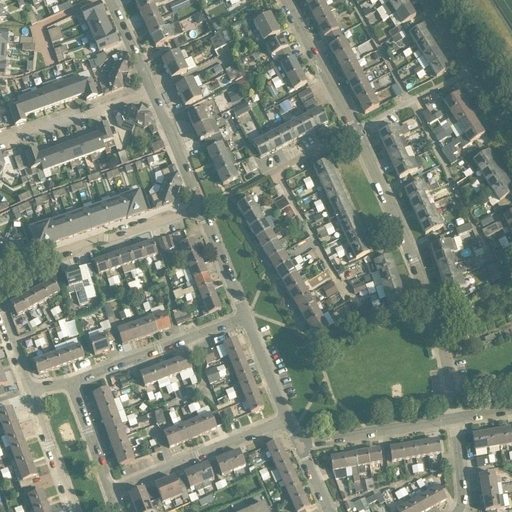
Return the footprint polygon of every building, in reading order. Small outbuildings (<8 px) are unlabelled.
[(153,10),(154,10),(154,9),(165,4),(163,0),(144,0),(135,4),(139,14),(152,8),(153,10)] [(312,17),(326,9),(321,0),(316,0),(307,5),(309,9),(308,10),(312,17)] [(395,15),(408,7),(405,4),(406,3),(403,0),(395,0),(388,5),(388,4),(382,8),(386,14),(380,18),(383,23),(395,15)] [(184,2),(174,6),(177,12),(187,8),(184,2)] [(104,16),(99,6),(81,14),(86,25),(104,16)] [(408,7),(395,15),(398,20),(402,26),(415,18),(410,10),(410,11),(408,7)] [(159,20),(154,10),(153,10),(152,8),(139,14),(145,27),(159,20)] [(373,14),(370,8),(362,12),(366,18),(373,14)] [(318,27),(332,20),(338,17),(335,11),(329,14),(326,9),(312,17),(316,24),(316,23),(318,27)] [(258,34),(274,25),(269,16),(264,18),(262,13),(253,18),(255,23),(252,24),(258,34)] [(31,27),(36,25),(34,19),(31,14),(26,16),(31,27)] [(43,22),(40,16),(34,19),(36,25),(43,22)] [(103,16),(86,24),(91,34),(108,26),(103,16)] [(163,32),(164,31),(159,20),(145,27),(151,39),(164,33),(163,32)] [(326,44),(341,37),(332,20),(318,27),(320,31),(320,32),(326,44)] [(216,34),(222,31),(218,23),(212,26),(216,34)] [(151,39),(155,49),(172,41),(177,50),(187,45),(183,36),(182,36),(177,25),(164,31),(163,32),(164,33),(151,39)] [(274,25),(258,34),(265,49),(277,42),(275,37),(279,35),(274,25)] [(108,26),(91,34),(94,42),(95,43),(112,35),(108,26)] [(391,39),(398,35),(402,32),(399,27),(388,34),(391,39)] [(415,47),(428,39),(425,36),(426,35),(422,28),(409,36),(415,47)] [(50,38),(61,35),(59,29),(48,33),(50,38)] [(225,45),(232,42),(230,37),(232,36),(229,30),(220,35),(223,40),(225,45)] [(215,38),(221,49),(225,46),(219,33),(213,36),(214,38),(215,38)] [(61,35),(50,38),(51,44),(63,40),(61,35)] [(95,43),(94,43),(95,44),(99,53),(117,45),(112,35),(95,43)] [(336,60),(349,53),(341,37),(326,44),(333,56),(334,56),(336,60)] [(215,52),(221,49),(215,38),(214,38),(210,41),(213,48),(215,52)] [(422,58),(435,49),(431,42),(430,43),(428,39),(415,47),(422,58)] [(278,61),(290,55),(282,40),(277,42),(265,49),(270,58),(275,55),(278,60),(278,61)] [(56,57),(62,55),(67,53),(65,48),(54,51),(56,57)] [(429,68),(441,61),(439,57),(440,57),(435,49),(422,58),(429,68)] [(409,51),(402,54),(405,59),(411,55),(409,51)] [(166,71),(183,63),(179,53),(161,62),(166,71)] [(341,71),(355,64),(349,53),(336,60),(338,64),(337,64),(341,71)] [(95,68),(99,69),(107,61),(104,54),(96,58),(97,61),(93,62),(95,68)] [(110,75),(125,81),(128,76),(127,76),(129,72),(121,55),(116,57),(111,59),(114,65),(113,65),(110,75)] [(283,81),(300,72),(290,55),(278,61),(278,60),(271,64),(274,69),(273,70),(277,78),(270,82),(271,82),(273,86),(273,87),(280,83),(283,81)] [(441,61),(429,68),(436,79),(449,71),(444,64),(441,61)] [(183,63),(166,71),(171,81),(188,72),(183,63)] [(347,82),(361,75),(355,64),(341,71),(345,78),(347,82)] [(231,68),(236,79),(237,81),(242,79),(239,73),(235,66),(231,68)] [(213,71),(216,77),(223,73),(220,67),(213,71)] [(416,77),(423,73),(419,67),(413,72),(416,77)] [(231,68),(225,71),(231,82),(236,79),(231,68)] [(300,72),(283,81),(280,83),(282,87),(284,86),(288,92),(289,94),(306,85),(300,72)] [(423,73),(416,77),(419,81),(425,77),(423,73)] [(123,86),(125,81),(110,75),(105,84),(107,89),(101,91),(104,97),(121,90),(123,86)] [(353,94),(367,86),(361,75),(347,82),(349,86),(353,94)] [(84,97),(78,79),(72,81),(70,76),(66,78),(74,100),(84,97)] [(64,104),(74,100),(66,78),(62,79),(64,84),(58,87),(64,104)] [(78,79),(84,97),(86,102),(97,99),(91,81),(84,84),(82,78),(78,79)] [(180,99),(197,90),(192,81),(175,89),(180,99)] [(64,104),(58,87),(52,88),(50,83),(46,85),(54,107),(64,104)] [(44,111),(54,107),(46,85),(42,86),(44,92),(38,94),(44,111)] [(359,104),(372,97),(367,86),(353,94),(356,100),(357,100),(359,104)] [(402,96),(396,86),(391,89),(396,99),(402,96)] [(197,90),(180,99),(185,108),(202,100),(197,90)] [(243,100),(238,90),(229,94),(234,105),(243,100)] [(308,116),(316,131),(319,129),(320,129),(327,126),(309,90),(298,96),(308,116)] [(445,116),(461,105),(464,104),(455,90),(440,99),(443,104),(439,106),(445,116)] [(44,111),(38,94),(32,96),(30,91),(28,91),(26,92),(34,115),(44,111)] [(24,118),(34,115),(26,92),(21,94),(23,99),(17,101),(20,107),(24,118)] [(372,97),(359,104),(361,108),(360,108),(364,116),(378,108),(372,97)] [(287,102),(279,107),(283,114),(291,109),(287,102)] [(456,125),(469,117),(461,105),(445,116),(448,120),(445,122),(447,124),(441,128),(440,128),(432,133),(435,138),(450,129),(456,125)] [(26,124),(24,118),(20,107),(9,111),(15,128),(26,124)] [(134,127),(141,112),(135,109),(135,110),(131,108),(113,115),(117,125),(125,122),(125,123),(134,127)] [(243,116),(239,108),(232,111),(236,120),(243,116)] [(212,122),(206,109),(187,117),(193,130),(212,122)] [(141,112),(134,127),(144,130),(148,129),(152,136),(157,133),(150,116),(146,114),(141,112)] [(428,127),(442,118),(439,113),(431,118),(428,112),(421,115),(428,127)] [(312,133),(316,131),(308,116),(297,122),(305,137),(312,133)] [(457,140),(463,136),(476,128),(469,117),(456,125),(450,129),(452,133),(457,140)] [(206,146),(222,139),(220,134),(219,135),(213,121),(212,122),(193,130),(199,144),(204,142),(206,146)] [(298,141),(305,137),(297,122),(286,128),(293,142),(297,140),(298,141)] [(96,130),(98,136),(104,152),(108,150),(106,144),(112,142),(107,126),(96,130)] [(383,147),(398,140),(409,135),(406,127),(398,130),(396,127),(378,135),(383,147)] [(476,128),(463,136),(457,140),(451,144),(451,145),(445,148),(441,151),(446,160),(457,154),(454,149),(459,145),(462,150),(484,136),(478,127),(476,128)] [(289,144),(293,142),(286,128),(275,133),(282,149),(290,145),(289,144)] [(450,129),(435,138),(439,144),(447,139),(446,137),(452,133),(450,129)] [(275,152),(282,149),(275,133),(263,139),(271,154),(275,152)] [(98,154),(104,152),(98,136),(88,139),(95,161),(97,160),(100,159),(98,154)] [(92,162),(95,161),(88,139),(78,143),(84,159),(90,157),(92,162)] [(212,162),(230,154),(225,144),(224,144),(222,139),(206,146),(208,152),(207,153),(210,160),(211,160),(212,162)] [(267,156),(271,154),(263,139),(252,145),(260,160),(267,156)] [(388,158),(403,151),(398,140),(383,147),(388,158)] [(161,142),(150,147),(154,154),(164,149),(161,142)] [(78,161),(84,159),(78,143),(68,146),(75,168),(80,166),(78,161)] [(72,169),(75,168),(68,146),(58,150),(64,167),(70,164),(72,169)] [(57,169),(64,167),(58,150),(48,154),(55,175),(59,174),(57,169)] [(44,174),(38,157),(35,151),(25,155),(30,172),(38,169),(40,174),(42,173),(43,174),(44,174)] [(408,162),(403,151),(388,158),(394,169),(408,162)] [(117,155),(121,166),(129,163),(125,152),(117,155)] [(488,153),(472,163),(479,173),(492,165),(491,164),(493,162),(488,153)] [(51,177),(55,175),(48,154),(38,157),(44,174),(49,172),(51,177)] [(216,174),(231,167),(235,165),(230,154),(212,162),(214,168),(216,174)] [(258,170),(254,161),(252,159),(241,165),(246,176),(258,170)] [(408,162),(394,169),(399,180),(418,171),(416,168),(412,159),(408,162)] [(318,180),(331,174),(330,171),(330,170),(327,162),(313,169),(318,180)] [(485,183),(498,175),(492,165),(479,173),(485,183)] [(231,167),(216,174),(220,183),(221,183),(223,187),(222,187),(237,181),(231,167)] [(161,187),(161,188),(177,195),(179,190),(181,186),(174,168),(161,173),(164,180),(161,187)] [(472,175),(469,170),(463,175),(466,179),(472,175)] [(323,192),(337,185),(334,178),(333,178),(331,174),(318,180),(323,192)] [(492,194),(505,185),(498,175),(485,183),(492,194)] [(464,196),(473,191),(479,187),(476,182),(470,186),(469,185),(460,191),(464,196)] [(428,194),(439,189),(437,184),(428,188),(427,185),(424,187),(423,183),(404,192),(409,203),(424,196),(428,194)] [(329,203),(342,197),(340,193),(341,193),(337,185),(323,192),(329,203)] [(505,185),(492,194),(498,204),(511,195),(511,191),(508,185),(506,187),(505,185)] [(279,186),(274,189),(273,189),(277,199),(284,196),(279,186)] [(479,187),(473,191),(476,195),(482,191),(479,187)] [(150,198),(155,211),(173,204),(174,200),(175,200),(177,195),(161,188),(160,189),(158,195),(150,198)] [(439,189),(428,194),(431,200),(442,194),(439,189)] [(26,201),(31,198),(29,193),(23,195),(17,198),(20,204),(26,201)] [(136,217),(145,213),(138,193),(130,196),(129,197),(136,217)] [(414,214),(429,207),(424,196),(409,203),(414,214)] [(136,217),(129,197),(128,197),(120,200),(127,220),(136,217)] [(334,215),(348,208),(345,201),(344,201),(342,197),(329,203),(334,215)] [(489,203),(487,198),(480,202),(483,207),(489,203)] [(279,213),(289,207),(284,199),(274,205),(279,213)] [(126,219),(120,200),(113,203),(112,203),(118,222),(126,219)] [(244,219),(257,211),(250,200),(236,209),(241,216),(244,219)] [(0,205),(0,206),(2,212),(8,209),(5,203),(0,205)] [(25,212),(31,209),(28,203),(22,206),(17,209),(19,214),(25,212)] [(118,222),(112,203),(111,204),(103,206),(109,225),(118,222)] [(109,225),(103,206),(94,209),(93,210),(100,228),(109,225)] [(420,225),(434,218),(429,207),(414,214),(420,225)] [(339,226),(353,220),(351,216),(352,216),(348,208),(334,215),(339,226)] [(100,228),(93,210),(92,210),(85,212),(91,231),(100,228)] [(249,230),(264,222),(260,216),(257,211),(244,219),(246,223),(245,224),(249,230)] [(0,215),(0,223),(13,219),(11,212),(0,215)] [(91,231),(85,212),(77,215),(75,216),(82,234),(91,231)] [(507,228),(511,225),(511,213),(502,218),(504,221),(497,225),(497,224),(481,232),(485,239),(507,227),(507,228)] [(82,234),(75,216),(67,219),(73,237),(82,234)] [(434,218),(420,225),(425,236),(443,228),(443,226),(444,226),(439,216),(434,218)] [(73,237),(67,219),(59,222),(58,222),(64,240),(73,237)] [(266,221),(271,232),(276,230),(271,219),(266,221)] [(345,238),(359,231),(355,224),(354,224),(353,220),(339,226),(345,238)] [(486,220),(480,224),(482,228),(489,225),(486,220)] [(64,240),(58,222),(57,222),(49,225),(56,243),(64,240)] [(256,241),(270,233),(264,222),(249,230),(254,237),(256,241)] [(56,244),(49,224),(41,227),(40,227),(46,247),(56,244)] [(326,233),(333,230),(330,224),(323,227),(326,233)] [(469,226),(455,231),(457,237),(472,232),(469,225),(469,226)] [(46,247),(40,227),(39,228),(30,230),(37,251),(46,247)] [(350,249),(363,243),(361,239),(362,239),(359,231),(345,238),(350,249)] [(262,252),(276,243),(276,242),(273,237),(270,233),(256,241),(259,245),(258,245),(262,252)] [(169,252),(169,251),(175,249),(171,237),(164,239),(169,252)] [(500,247),(507,243),(504,238),(498,242),(500,247)] [(173,263),(169,251),(169,252),(164,239),(158,241),(166,266),(173,263)] [(468,241),(470,248),(471,247),(477,246),(475,239),(468,241)] [(12,245),(5,241),(0,251),(0,258),(3,260),(6,261),(24,255),(20,242),(12,245)] [(184,259),(197,254),(192,241),(178,247),(184,259)] [(434,260),(449,255),(457,252),(454,241),(442,244),(441,243),(437,244),(438,246),(430,248),(434,260)] [(140,248),(145,261),(157,257),(152,243),(140,248)] [(269,262),(283,254),(280,249),(276,243),(262,252),(266,259),(267,258),(269,262)] [(350,249),(355,261),(369,254),(366,247),(365,247),(363,243),(350,249)] [(133,265),(145,261),(140,248),(129,252),(133,265)] [(133,265),(129,252),(117,256),(122,269),(121,269),(124,276),(131,273),(133,280),(138,278),(135,271),(133,265)] [(188,270),(202,265),(197,254),(184,259),(188,270)] [(289,265),(286,259),(283,254),(269,262),(272,266),(271,267),(275,273),(289,265)] [(438,271),(453,267),(449,255),(434,260),(438,271)] [(110,273),(121,269),(122,269),(117,256),(105,260),(110,273)] [(282,284),(296,276),(296,275),(301,272),(299,267),(303,264),(299,258),(289,265),(275,273),(279,280),(280,280),(282,284)] [(376,275),(391,271),(391,269),(393,268),(390,258),(371,265),(368,258),(363,261),(365,267),(367,266),(370,275),(376,273),(376,275)] [(94,264),(98,277),(110,273),(105,260),(94,264)] [(336,273),(337,273),(340,271),(333,260),(329,262),(336,273)] [(317,264),(323,274),(328,271),(322,261),(317,264)] [(499,264),(498,264),(494,266),(500,278),(505,275),(499,264)] [(193,282),(206,276),(202,265),(188,270),(183,273),(187,283),(193,281),(193,282)] [(68,296),(75,294),(79,307),(88,304),(84,290),(92,288),(86,267),(63,274),(68,289),(66,289),(67,292),(68,296)] [(442,283),(461,277),(461,276),(466,274),(464,268),(459,270),(455,271),(453,267),(438,271),(442,283)] [(380,287),(395,282),(391,271),(376,275),(380,287)] [(181,272),(175,275),(177,280),(184,277),(181,272)] [(206,276),(193,282),(185,285),(188,290),(182,292),(181,290),(172,294),(175,302),(185,298),(191,296),(195,294),(211,288),(206,276)] [(288,295),(302,286),(296,276),(282,284),(285,288),(284,288),(288,295)] [(461,277),(442,283),(446,295),(465,288),(461,277)] [(41,288),(48,300),(59,295),(52,282),(41,288)] [(384,299),(399,294),(395,282),(380,287),(384,299)] [(334,283),(324,289),(329,298),(339,293),(334,283)] [(366,292),(363,284),(351,288),(354,296),(366,292)] [(310,296),(307,291),(305,291),(302,286),(288,295),(292,302),(293,301),(295,305),(310,296)] [(31,294),(38,306),(48,300),(41,288),(31,294)] [(211,288),(195,294),(197,299),(200,298),(202,304),(215,299),(211,288)] [(20,299),(27,312),(38,306),(31,294),(20,299)] [(301,316),(315,308),(315,307),(319,305),(312,294),(310,296),(295,305),(297,309),(301,316)] [(399,294),(384,299),(388,310),(405,304),(402,294),(399,295),(399,294)] [(17,318),(27,312),(20,299),(10,305),(17,318)] [(215,299),(202,304),(205,310),(201,312),(204,318),(220,311),(215,299)] [(330,301),(325,304),(328,309),(333,306),(330,301)] [(103,306),(107,319),(113,316),(109,304),(103,306)] [(308,327),(321,319),(315,308),(301,316),(305,323),(306,323),(308,327)] [(174,316),(173,316),(175,323),(188,318),(185,312),(180,313),(174,316)] [(170,330),(164,313),(152,318),(158,334),(170,330)] [(328,315),(321,319),(308,327),(310,330),(310,331),(314,338),(334,326),(328,315)] [(146,338),(158,334),(152,318),(140,322),(146,338)] [(191,322),(190,318),(188,318),(175,323),(177,327),(191,322)] [(58,323),(59,328),(61,333),(66,332),(68,332),(64,321),(58,323)] [(88,326),(83,321),(79,326),(84,330),(88,326)] [(134,343),(146,338),(140,322),(128,326),(134,343)] [(27,326),(31,333),(37,330),(36,328),(32,330),(29,324),(27,326)] [(122,347),(134,343),(128,326),(116,331),(122,347)] [(114,343),(111,333),(110,330),(102,333),(101,330),(88,335),(90,341),(89,341),(94,357),(109,352),(107,345),(114,343)] [(228,358),(240,353),(235,341),(223,346),(226,355),(228,358)] [(67,350),(72,364),(83,360),(78,346),(67,350)] [(61,368),(72,364),(67,350),(56,354),(61,368)] [(210,351),(202,354),(201,354),(206,366),(215,363),(210,351)] [(240,353),(228,358),(232,369),(245,364),(240,353)] [(61,368),(56,354),(45,358),(45,359),(44,359),(49,373),(61,368)] [(175,363),(180,376),(192,371),(187,358),(175,363)] [(38,377),(49,373),(44,359),(33,363),(38,377)] [(168,380),(180,376),(175,363),(163,367),(168,380)] [(236,381),(249,376),(245,364),(232,369),(225,372),(207,380),(209,385),(222,381),(221,379),(227,376),(227,377),(234,375),(236,381)] [(156,385),(168,380),(163,367),(151,371),(156,385)] [(204,373),(207,380),(225,372),(223,367),(217,369),(217,368),(214,369),(206,372),(204,373)] [(144,389),(156,385),(151,371),(139,376),(144,389)] [(238,387),(239,386),(241,392),(254,387),(249,376),(236,381),(238,387)] [(197,391),(195,386),(195,385),(197,385),(194,377),(189,379),(192,387),(185,390),(187,395),(197,391)] [(170,387),(175,400),(180,399),(175,385),(170,387)] [(171,402),(175,400),(170,387),(166,388),(171,402)] [(254,387),(241,392),(243,396),(246,404),(259,399),(254,387)] [(97,408),(112,402),(107,390),(92,396),(97,408)] [(192,406),(195,413),(201,411),(196,399),(191,401),(193,406),(192,406)] [(259,399),(246,404),(251,415),(263,410),(259,399)] [(101,420),(116,414),(112,402),(97,408),(101,420)] [(0,424),(1,426),(15,421),(11,409),(0,413),(0,424)] [(220,420),(222,426),(234,422),(229,409),(223,412),(225,418),(220,420)] [(165,425),(160,411),(154,414),(157,427),(157,428),(165,425)] [(177,421),(174,413),(169,415),(172,423),(177,421)] [(216,429),(222,426),(216,413),(210,415),(205,418),(198,420),(204,435),(216,430),(216,429)] [(105,432),(121,426),(116,414),(101,420),(105,432)] [(192,440),(204,435),(198,420),(186,425),(192,440)] [(5,438),(19,432),(15,421),(1,426),(5,438)] [(181,445),(192,440),(186,425),(174,429),(181,445)] [(110,444),(125,438),(121,426),(105,432),(110,444)] [(169,450),(181,445),(174,429),(162,434),(169,450)] [(497,432),(500,448),(511,445),(511,444),(510,430),(497,432)] [(9,449),(24,444),(19,432),(5,438),(9,449)] [(488,450),(500,448),(497,432),(485,434),(488,450)] [(474,452),(488,450),(485,434),(471,436),(474,452)] [(114,456),(129,450),(125,438),(110,444),(114,456)] [(271,459),(283,454),(278,442),(266,448),(271,459)] [(426,444),(428,458),(434,457),(434,456),(440,455),(438,442),(426,444)] [(13,460),(28,455),(24,444),(9,449),(13,460)] [(416,460),(427,458),(428,458),(426,444),(413,446),(416,460)] [(403,462),(416,460),(413,446),(401,448),(403,462)] [(391,464),(403,462),(401,448),(389,450),(391,464)] [(129,450),(114,456),(119,468),(134,462),(129,450)] [(227,457),(233,472),(245,467),(239,452),(227,457)] [(367,454),(369,468),(381,466),(379,452),(367,454)] [(276,470),(288,465),(283,454),(271,459),(276,470)] [(363,468),(369,468),(367,454),(355,456),(357,469),(358,476),(365,475),(363,468)] [(18,472),(32,467),(28,455),(13,460),(17,470),(18,472)] [(359,483),(358,476),(357,469),(355,456),(343,458),(345,471),(351,470),(353,485),(359,483)] [(221,477),(233,472),(227,457),(215,462),(221,477)] [(332,473),(345,471),(343,458),(330,460),(332,473)] [(489,465),(490,464),(489,458),(476,460),(477,470),(490,467),(489,465)] [(195,470),(203,490),(211,487),(209,482),(214,480),(207,465),(195,470)] [(281,482),(294,476),(288,465),(276,470),(281,482)] [(442,466),(436,467),(435,467),(436,472),(437,477),(443,476),(444,476),(442,466)] [(32,467),(18,472),(20,477),(22,483),(18,484),(21,491),(33,486),(31,480),(36,478),(32,467)] [(196,493),(203,490),(195,470),(183,475),(189,490),(194,488),(196,493)] [(480,490),(496,487),(494,475),(478,478),(480,490)] [(286,493),(299,487),(294,476),(281,482),(286,493)] [(164,483),(171,500),(180,497),(182,501),(188,498),(184,487),(178,489),(174,479),(164,483)] [(161,505),(171,500),(164,483),(154,487),(160,501),(154,504),(157,510),(162,508),(161,505)] [(291,504),(304,499),(299,487),(286,493),(291,504)] [(427,493),(435,507),(446,502),(438,487),(427,493)] [(483,502),(498,499),(496,487),(480,490),(483,502)] [(32,509),(46,504),(42,493),(36,495),(34,488),(21,493),(24,499),(27,498),(32,509)] [(157,510),(154,504),(149,506),(143,490),(128,496),(134,511),(163,511),(162,508),(157,510)] [(399,492),(402,499),(407,496),(404,490),(399,492)] [(271,500),(278,497),(275,492),(268,495),(271,500)] [(398,501),(402,499),(399,492),(394,495),(398,501)] [(423,511),(426,511),(435,507),(427,493),(417,499),(423,511)] [(195,495),(188,498),(191,504),(198,502),(195,495)] [(365,501),(368,506),(377,502),(379,506),(384,504),(381,497),(376,500),(374,497),(365,501)] [(498,499),(483,502),(484,511),(495,511),(499,511),(504,511),(502,502),(502,498),(498,499)] [(304,499),(291,504),(294,511),(304,511),(309,510),(304,499)] [(409,511),(423,511),(417,499),(406,505),(409,511)] [(363,511),(365,511),(360,501),(353,505),(357,511),(363,511)]
